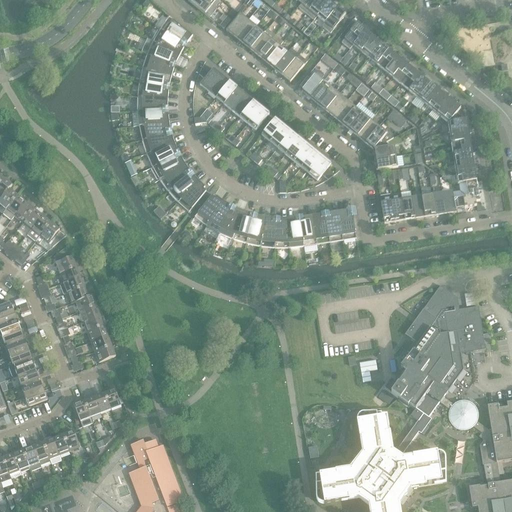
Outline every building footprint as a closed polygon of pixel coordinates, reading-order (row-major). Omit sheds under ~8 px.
[(216,10),(212,6),(204,0),(187,0),(205,14),(210,18),(216,10)] [(309,11),(317,0),(304,0),(301,4),(298,8),(306,14),(309,11)] [(314,21),(317,17),(330,0),(329,0),(317,0),(309,11),(306,14),(314,21)] [(325,24),(337,9),(332,6),(334,3),(330,0),(317,17),(325,24)] [(346,15),(347,13),(343,10),(341,13),(337,9),(325,24),(322,28),(330,34),(339,23),(346,15)] [(233,10),(229,15),(233,19),(237,13),(233,10)] [(270,11),(267,15),(274,21),(278,17),(270,11)] [(236,36),(248,21),(240,15),(226,32),(229,35),(234,38),(236,36)] [(346,15),(339,23),(343,26),(349,18),(346,15)] [(193,37),(170,18),(161,30),(184,46),(186,43),(188,44),(193,37)] [(242,45),(256,28),(248,21),(236,36),(234,38),(239,42),(242,45)] [(347,29),(351,32),(357,24),(353,21),(347,29)] [(350,50),(353,46),(365,32),(360,28),(362,25),(358,22),(357,24),(351,32),(341,43),(350,50)] [(250,51),(264,34),(256,28),(242,45),(250,51)] [(184,46),(161,30),(154,42),(180,57),(184,49),(182,48),(184,46)] [(258,58),(272,41),(275,36),(267,30),(264,34),(250,51),(258,58)] [(361,52),(375,36),(371,33),(369,36),(365,32),(353,46),(361,52)] [(266,64),(280,47),(283,43),(275,36),(272,41),(258,58),(266,64)] [(369,59),(381,45),(376,41),(378,38),(375,36),(361,52),(369,59)] [(180,57),(154,42),(148,39),(141,53),(148,56),(173,66),(175,63),(176,64),(180,57)] [(377,65),(391,49),(387,46),(385,48),(381,45),(369,59),(377,65)] [(274,70),(288,53),(280,47),(266,64),(274,70)] [(385,72),(397,58),(391,54),(394,51),(391,49),(377,65),(385,72)] [(284,75),(299,56),(291,50),(288,53),(274,70),(282,77),(284,75)] [(172,69),(173,66),(148,56),(143,69),(172,78),(174,70),(172,69)] [(290,83),(304,67),(307,63),(299,56),(284,75),(282,77),(290,83)] [(344,58),(340,63),(345,67),(349,62),(344,58)] [(393,78),(407,62),(403,59),(401,61),(397,58),(385,72),(393,78)] [(329,59),(325,63),(334,70),(335,69),(338,66),(337,65),(329,59)] [(401,85),(413,71),(407,66),(409,64),(407,62),(393,78),(401,85)] [(352,64),(348,69),(353,72),(357,67),(352,64)] [(338,66),(335,69),(343,75),(346,72),(345,72),(338,66)] [(203,79),(208,73),(202,68),(199,75),(203,79)] [(170,85),(172,78),(143,69),(140,83),(167,88),(168,85),(170,85)] [(208,92),(222,76),(214,69),(200,86),(208,92)] [(319,71),(302,93),(305,95),(310,99),(312,97),(324,82),(321,80),(324,77),(323,74),(319,71)] [(409,91),(423,74),(419,72),(417,74),(413,71),(401,85),(409,91)] [(417,98),(429,83),(424,79),(426,77),(423,74),(409,91),(417,98)] [(216,99),(230,82),(222,76),(208,92),(216,99)] [(354,79),(353,78),(349,82),(350,83),(357,89),(361,84),(354,79)] [(224,105),(238,89),(230,82),(216,99),(224,105)] [(312,97),(310,99),(314,103),(318,106),(332,89),(324,82),(312,97)] [(167,92),(167,88),(140,83),(138,98),(168,100),(169,92),(167,92)] [(425,104),(439,87),(435,84),(433,87),(429,83),(417,98),(425,104)] [(358,89),(356,91),(364,98),(369,91),(361,85),(358,89)] [(433,110),(444,96),(439,92),(442,90),(439,87),(425,104),(433,110)] [(232,112),(246,95),(238,89),(224,105),(232,112)] [(332,89),(318,106),(321,108),(326,112),(328,110),(340,95),(332,89)] [(372,94),(368,99),(373,103),(377,97),(372,94)] [(240,118),(254,102),(246,95),(232,112),(240,118)] [(328,110),(326,112),(330,116),(334,118),(348,102),(340,95),(328,110)] [(441,117),(454,100),(451,97),(449,100),(444,96),(433,110),(441,117)] [(168,108),(168,100),(138,98),(138,113),(166,111),(166,108),(168,108)] [(377,98),(374,102),(379,106),(382,102),(378,98),(377,98)] [(464,115),(460,109),(455,105),(457,103),(454,100),(441,117),(448,123),(464,115)] [(248,125),(262,108),(254,102),(240,118),(248,125)] [(348,102),(334,118),(337,121),(342,125),(344,123),(356,108),(348,102)] [(344,123),(342,125),(346,129),(350,131),(363,114),(367,110),(359,103),(356,108),(344,123)] [(256,131),(270,115),(262,108),(248,125),(256,131)] [(363,114),(350,131),(353,134),(357,138),(359,136),(371,121),(375,116),(367,110),(363,114)] [(169,122),(168,115),(166,115),(166,111),(138,113),(132,113),(133,126),(133,128),(139,127),(169,122)] [(393,112),(388,118),(392,121),(397,115),(393,112)] [(468,126),(467,120),(464,115),(448,123),(450,134),(472,131),(471,125),(468,126)] [(270,143),(284,126),(275,119),(262,136),(270,143)] [(359,136),(357,138),(362,142),(365,144),(379,127),(371,121),(359,136)] [(169,134),(168,131),(171,131),(169,122),(139,127),(142,141),(169,134)] [(278,149),(291,132),(284,126),(270,143),(278,149)] [(426,126),(420,130),(422,136),(429,131),(426,126)] [(379,127),(365,144),(369,147),(373,151),(376,149),(386,143),(394,139),(393,139),(393,137),(393,136),(392,135),(391,135),(391,134),(390,134),(389,134),(388,134),(379,127)] [(471,142),(469,134),(472,134),(472,131),(450,134),(452,145),(471,142)] [(286,156),(299,139),(291,132),(278,149),(286,156)] [(147,155),(175,145),(172,137),(170,138),(169,134),(142,141),(147,155)] [(236,147),(240,143),(236,139),(232,144),(236,147)] [(294,162),(307,145),(299,139),(286,156),(294,162)] [(475,151),(474,146),(471,146),(471,142),(452,145),(453,154),(475,151)] [(376,149),(373,151),(374,157),(375,161),(397,157),(395,147),(389,148),(386,143),(376,149)] [(153,168),(177,156),(176,153),(178,152),(175,145),(147,155),(153,168)] [(302,169),(315,152),(307,145),(294,162),(302,169)] [(473,161),(472,155),(475,154),(475,151),(453,154),(448,155),(450,165),(455,164),(473,161)] [(309,175),(323,158),(315,152),(302,169),(309,175)] [(254,162),(258,157),(254,154),(250,159),(254,162)] [(159,180),(160,181),(185,165),(181,158),(179,159),(177,156),(153,168),(153,169),(151,171),(157,181),(159,180)] [(258,165),(262,161),(258,157),(254,162),(258,165)] [(397,157),(375,161),(375,165),(376,171),(379,171),(399,168),(404,167),(402,157),(397,157)] [(317,182),(327,169),(331,165),(323,158),(309,175),(317,182)] [(478,171),(477,166),(474,166),(473,161),(455,164),(456,174),(478,171)] [(168,193),(190,175),(188,173),(190,172),(185,165),(160,181),(168,193)] [(270,175),(274,170),(270,167),(266,171),(270,175)] [(274,178),(278,174),(274,170),(270,175),(274,178)] [(335,176),(328,170),(323,176),(328,181),(335,176)] [(477,182),(476,174),(478,174),(478,171),(456,174),(458,184),(466,183),(466,184),(477,182)] [(396,172),(389,173),(390,180),(397,179),(396,172)] [(178,204),(199,182),(194,177),(192,178),(190,175),(168,193),(178,204)] [(6,195),(10,190),(13,186),(3,178),(0,182),(0,199),(1,200),(5,195),(6,195)] [(189,214),(206,192),(204,190),(205,188),(199,182),(178,204),(189,214)] [(480,202),(477,182),(466,184),(468,197),(476,203),(480,202)] [(0,213),(2,215),(18,196),(10,190),(6,195),(5,195),(1,200),(0,200),(0,213)] [(456,213),(456,210),(454,200),(453,191),(442,193),(446,215),(456,213)] [(415,220),(412,198),(411,192),(401,193),(405,221),(415,220)] [(405,221),(401,193),(391,195),(395,223),(405,221)] [(446,215),(442,193),(432,195),(435,216),(446,215)] [(395,223),(391,195),(380,197),(385,224),(395,223)] [(435,216),(432,195),(422,196),(425,218),(435,216)] [(2,215),(11,222),(15,217),(26,203),(18,196),(2,215)] [(425,218),(422,196),(412,198),(415,220),(425,218)] [(207,227),(223,202),(216,197),(215,199),(212,197),(195,218),(207,227)] [(476,207),(476,203),(468,197),(454,200),(456,210),(476,207)] [(220,234),(232,210),(229,208),(230,206),(223,202),(207,227),(220,234)] [(23,224),(34,210),(26,203),(15,217),(23,224)] [(232,240),(244,212),(236,209),(235,211),(232,210),(220,234),(232,240)] [(31,231),(43,216),(34,210),(23,224),(31,231)] [(356,239),(352,212),(348,213),(348,211),(338,212),(343,241),(356,239)] [(246,245),(253,218),(250,217),(251,215),(244,212),(232,240),(235,241),(246,245)] [(343,241),(338,212),(329,214),(329,216),(325,217),(330,244),(343,241)] [(330,244),(325,217),(322,217),(322,215),(312,216),(317,246),(330,244)] [(36,243),(51,223),(43,216),(31,231),(27,236),(36,243)] [(317,246),(312,216),(303,218),(303,220),(299,220),(304,248),(317,246)] [(260,248),(265,218),(257,217),(257,219),(253,218),(246,245),(260,248)] [(275,249),(277,221),(273,221),(273,219),(265,218),(260,248),(275,249)] [(289,249),(288,219),(280,219),(280,222),(277,221),(275,249),(289,249)] [(304,248),(299,220),(296,221),(296,219),(288,219),(289,249),(304,248)] [(66,237),(59,232),(60,230),(51,223),(36,243),(39,246),(44,240),(49,244),(53,248),(66,237)] [(77,268),(73,258),(71,258),(67,248),(55,258),(57,263),(55,264),(59,274),(77,268)] [(80,278),(77,268),(59,274),(63,284),(80,278)] [(84,288),(80,278),(63,284),(59,286),(63,296),(67,295),(84,288)] [(399,511),(399,504),(410,488),(442,483),(442,482),(442,480),(441,472),(440,469),(442,469),(444,468),(445,466),(445,460),(444,457),(443,457),(443,456),(442,455),(441,455),(440,454),(438,454),(413,458),(403,460),(401,459),(400,458),(418,433),(419,432),(420,433),(424,426),(427,421),(429,418),(440,403),(445,407),(450,411),(452,412),(452,414),(451,416),(451,417),(451,418),(452,420),(452,421),(453,422),(453,424),(454,425),(455,426),(457,427),(458,428),(459,428),(461,429),(462,429),(464,429),(465,429),(466,429),(468,428),(469,428),(470,427),(471,426),(473,428),(486,438),(487,441),(486,442),(483,442),(480,447),(483,466),(484,472),(485,474),(486,482),(484,483),(483,483),(483,487),(480,488),(480,487),(479,487),(469,489),(472,509),(473,509),(478,508),(478,511),(511,511),(511,481),(500,484),(497,464),(511,461),(511,403),(502,405),(503,409),(499,410),(498,405),(487,407),(491,431),(488,431),(486,430),(477,423),(475,421),(475,420),(475,419),(476,416),(475,413),(474,411),(472,409),(471,407),(469,406),(467,405),(465,405),(462,405),(460,405),(457,406),(456,408),(453,406),(445,400),(443,399),(447,393),(463,372),(460,355),(464,354),(485,351),(481,320),(479,308),(459,311),(455,312),(452,312),(446,313),(445,312),(445,311),(446,309),(454,308),(452,296),(440,287),(422,313),(417,319),(414,323),(405,335),(415,342),(413,344),(407,353),(410,355),(405,362),(401,369),(403,370),(398,377),(394,382),(391,380),(384,390),(395,398),(408,407),(409,405),(416,410),(411,416),(419,421),(409,435),(408,434),(403,441),(404,441),(399,448),(392,449),(386,415),(369,415),(364,415),(361,416),(360,416),(360,417),(359,417),(359,418),(359,419),(358,419),(358,420),(358,421),(358,422),(361,439),(363,454),(352,470),(319,475),(320,477),(320,480),(321,486),(322,489),(320,490),(318,490),(318,491),(317,492),(317,498),(318,501),(319,502),(319,503),(320,503),(321,504),(322,504),(323,504),(324,504),(349,500),(358,498),(359,498),(369,506),(370,511),(399,511)] [(88,298),(84,288),(67,295),(71,305),(75,303),(88,298)] [(97,307),(93,297),(92,296),(88,298),(75,303),(79,313),(97,307)] [(0,307),(0,317),(14,312),(11,304),(0,307)] [(100,317),(97,307),(79,313),(83,323),(100,317)] [(0,326),(17,321),(14,312),(0,317),(0,326)] [(104,327),(100,317),(83,323),(87,334),(104,327)] [(17,321),(0,326),(0,336),(2,336),(20,329),(17,321)] [(108,337),(104,327),(87,334),(91,344),(108,337)] [(22,339),(24,338),(20,329),(2,336),(5,345),(2,346),(3,348),(7,346),(23,340),(22,339)] [(112,347),(108,337),(91,344),(94,354),(112,347)] [(28,350),(25,341),(24,342),(23,340),(7,346),(8,348),(6,348),(9,357),(28,350)] [(116,357),(112,347),(94,354),(98,364),(116,357)] [(32,359),(28,350),(9,357),(13,366),(14,366),(15,367),(31,361),(30,359),(32,359)] [(8,368),(9,369),(13,380),(17,378),(36,371),(33,362),(31,363),(31,361),(15,367),(14,366),(13,366),(8,368)] [(371,371),(378,370),(377,361),(361,362),(363,382),(372,382),(371,371)] [(8,368),(0,370),(0,381),(0,383),(12,379),(8,368)] [(40,380),(36,371),(17,378),(21,387),(22,386),(22,388),(39,382),(38,380),(40,380)] [(44,391),(41,383),(39,383),(39,382),(22,388),(23,389),(22,390),(25,398),(44,391)] [(121,407),(115,390),(106,393),(112,411),(121,407)] [(47,401),(44,391),(25,398),(29,408),(47,401)] [(379,398),(389,405),(393,399),(384,392),(379,398)] [(112,411),(106,393),(95,397),(102,414),(112,411)] [(102,414),(95,397),(85,401),(92,418),(102,414)] [(10,404),(13,413),(26,409),(23,400),(10,404)] [(92,418),(85,401),(74,406),(82,428),(94,424),(92,418)] [(80,449),(74,431),(64,435),(70,452),(80,449)] [(70,452),(64,435),(54,439),(60,456),(70,452)] [(60,456),(54,439),(44,443),(52,464),(62,461),(60,456)] [(178,511),(176,505),(183,502),(163,447),(158,449),(155,441),(144,445),(143,442),(131,446),(141,470),(129,475),(142,508),(138,511),(178,511)] [(52,464),(44,443),(34,447),(42,469),(52,464)] [(42,469),(34,447),(23,451),(31,470),(32,472),(42,469)] [(23,451),(13,454),(21,474),(31,470),(23,451)] [(21,476),(21,474),(13,454),(4,458),(12,480),(21,476)] [(12,480),(4,458),(0,459),(0,481),(1,484),(12,480)]
